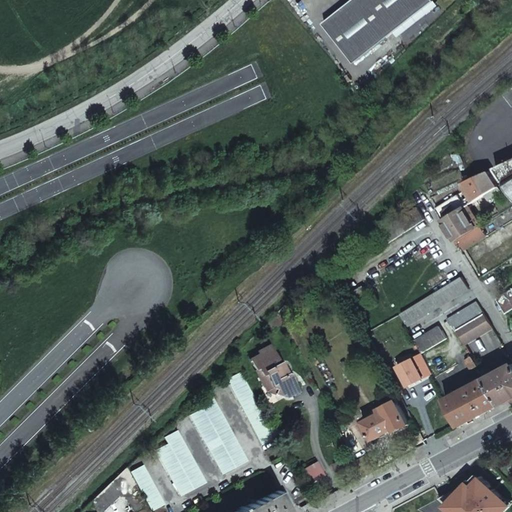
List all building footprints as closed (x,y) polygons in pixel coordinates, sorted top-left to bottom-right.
[(350,0),(323,21),(354,61),(434,0),(433,0),(350,0)] [(511,160),(507,163),(496,168),(505,182),(511,193),(511,160)] [(481,196),(498,187),(488,171),(479,176),(469,180),(465,181),(475,197),(473,198),(474,201),(476,199),(481,196)] [(477,227),(464,206),(452,213),(442,219),(455,240),(477,227)] [(465,248),(487,235),(481,225),(459,239),(456,241),(460,247),(463,245),(465,248)] [(408,326),(444,305),(470,289),(462,276),(443,288),(417,304),(401,314),(408,326)] [(506,312),(511,308),(511,290),(499,299),(506,312)] [(454,331),(457,330),(484,313),(477,302),(448,319),(454,331)] [(465,344),(493,327),(484,313),(457,330),(465,344)] [(440,325),(416,340),(420,348),(423,353),(448,338),(440,325)] [(292,373),(290,371),(287,366),(285,367),(282,361),(273,344),(259,351),(260,354),(251,358),(256,368),(259,367),(262,374),(260,375),(265,385),(268,384),(272,391),(282,386),(287,396),(301,390),(292,373)] [(478,365),(475,360),(472,355),(465,359),(471,369),(478,365)] [(413,357),(397,365),(407,385),(423,377),(413,357)] [(511,398),(511,363),(486,378),(502,404),(507,401),(511,398)] [(274,436),(259,408),(239,370),(227,376),(261,443),(274,436)] [(502,404),(486,378),(445,399),(448,404),(460,426),(469,421),(502,404)] [(212,392),(200,399),(204,406),(192,412),(223,472),(247,460),(212,392)] [(395,429),(408,423),(396,398),(377,408),(379,411),(362,420),(369,434),(371,439),(394,427),(395,429)] [(365,436),(369,434),(362,420),(358,422),(356,425),(362,435),(365,436)] [(179,427),(165,434),(169,441),(157,447),(181,494),(207,481),(179,427)] [(364,477),(375,471),(366,455),(357,460),(356,460),(364,477)] [(307,483),(323,474),(316,461),(299,469),(307,483)] [(165,502),(145,462),(131,469),(138,482),(151,509),(165,502)] [(151,511),(146,501),(127,465),(109,482),(117,495),(123,497),(127,504),(131,511),(151,511)] [(506,511),(511,507),(511,502),(480,475),(451,506),(456,511),(506,511)] [(117,495),(109,482),(89,502),(90,504),(93,511),(98,511),(100,511),(108,504),(117,495)] [(241,507),(232,511),(285,511),(288,511),(277,489),(241,507)]
